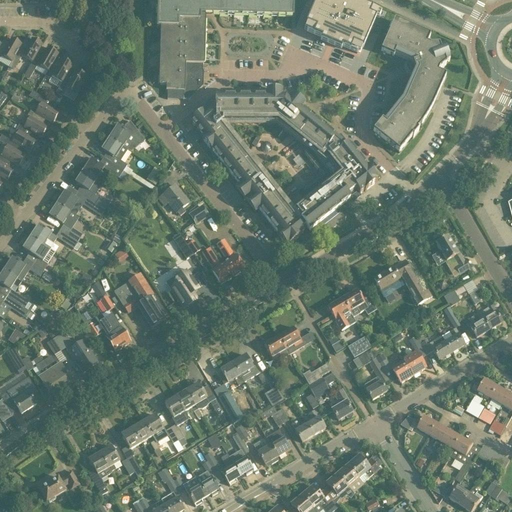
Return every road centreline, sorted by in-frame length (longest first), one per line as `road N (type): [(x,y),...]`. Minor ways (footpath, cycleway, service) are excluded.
road 1 (tertiary): [(0,463),(26,439),(287,283)]
road 2 (residential): [(287,283),(127,88)]
road 3 (tertiary): [(287,283),(438,179)]
road 4 (residential): [(229,511),(372,425)]
road 5 (residential): [(372,425),(511,341)]
road 6 (residential): [(511,308),(438,179)]
road 7 (residential): [(91,131),(68,121),(10,200),(24,220)]
road 8 (tertiary): [(438,179),(507,74)]
